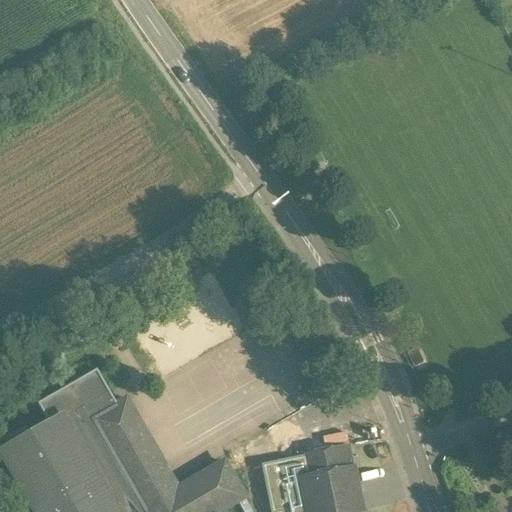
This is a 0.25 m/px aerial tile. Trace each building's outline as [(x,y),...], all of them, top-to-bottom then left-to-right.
[(142,511),(91,422),(110,410),(112,409),(105,397),(110,394),(97,371),(37,406),(49,427),(5,453),(39,511),(142,511)] [(118,406),(110,394),(105,397),(112,409),(118,406)] [(118,406),(112,409),(110,410),(136,455),(151,446),(126,401),(118,406)] [(178,491),(151,446),(136,455),(110,410),(91,422),(142,511),(223,511),(244,500),(224,464),(178,491)] [(348,449),(305,458),(309,478),(302,480),(308,511),(362,511),(355,469),(352,470),(348,449)]
